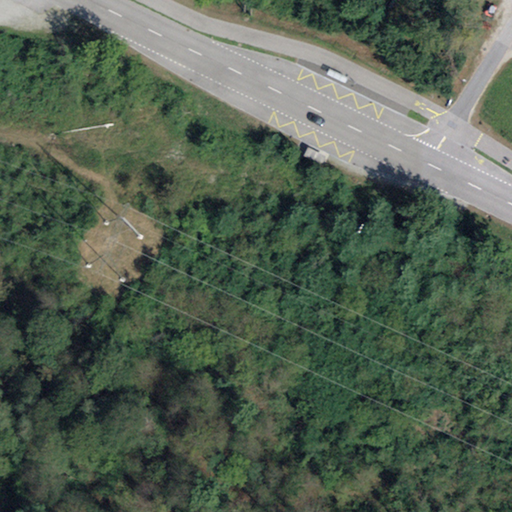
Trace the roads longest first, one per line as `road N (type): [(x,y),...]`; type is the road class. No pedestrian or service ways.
road 1 (secondary): [(436,170),(82,0)]
road 2 (residential): [(511,43),(436,170)]
